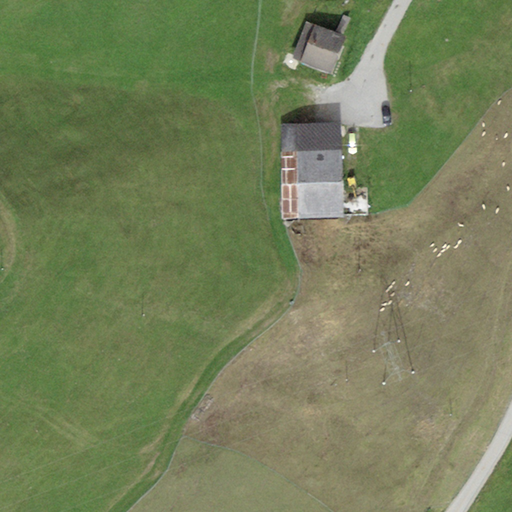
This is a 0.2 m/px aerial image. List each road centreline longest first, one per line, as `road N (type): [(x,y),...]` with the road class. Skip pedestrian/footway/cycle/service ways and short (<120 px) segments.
road 1 (track): [(120,511),(146,485),(208,379),(291,284),(273,216),(274,91),(300,82),(341,105)]
road 2 (residential): [(404,0),(341,105)]
